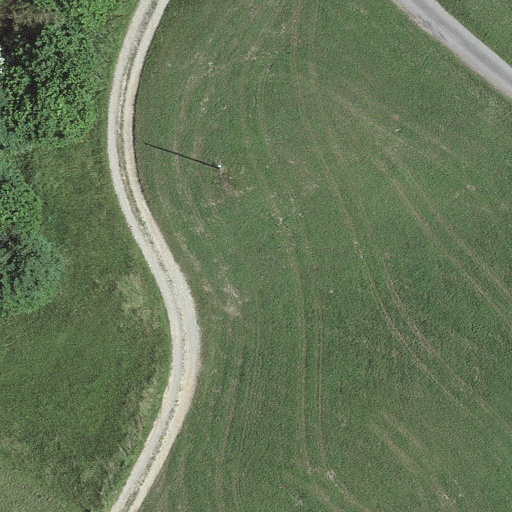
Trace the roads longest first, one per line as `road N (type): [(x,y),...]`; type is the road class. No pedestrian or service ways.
road 1 (track): [(169,0),(134,65),(123,145),(149,230),(185,293),(202,351),(177,421),(125,511)]
road 2 (unclassified): [(417,0),(511,86)]
